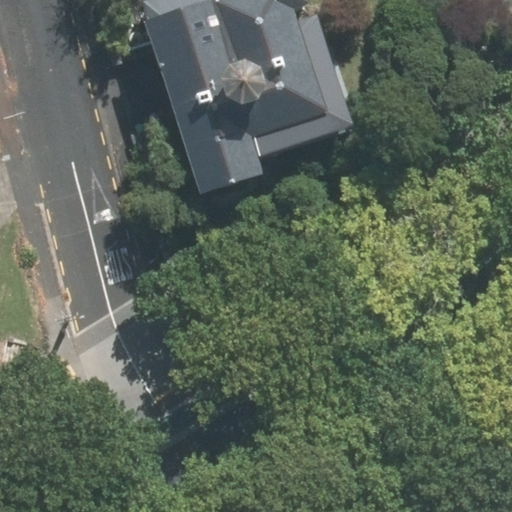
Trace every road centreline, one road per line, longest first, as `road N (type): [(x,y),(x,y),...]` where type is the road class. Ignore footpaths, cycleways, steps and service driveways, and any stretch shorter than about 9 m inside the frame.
road 1 (residential): [(35,0),(118,324),(170,426),(191,488)]
road 2 (secondary): [(191,488),(511,290)]
